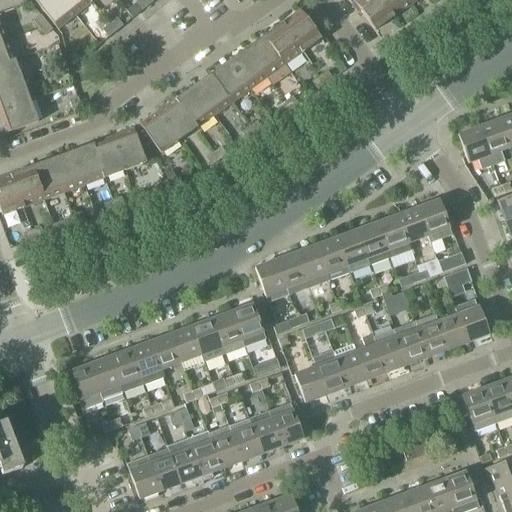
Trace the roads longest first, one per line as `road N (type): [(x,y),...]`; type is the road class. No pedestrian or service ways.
road 1 (residential): [(22,342),(216,260),(414,128)]
road 2 (residential): [(0,156),(138,102),(280,0)]
road 3 (residential): [(319,462),(339,420),(511,356)]
road 4 (residential): [(511,333),(465,208),(414,128)]
road 5 (residential): [(108,511),(96,480),(64,464),(22,342)]
road 6 (residential): [(186,511),(319,462)]
road 7 (residential): [(414,128),(511,56)]
